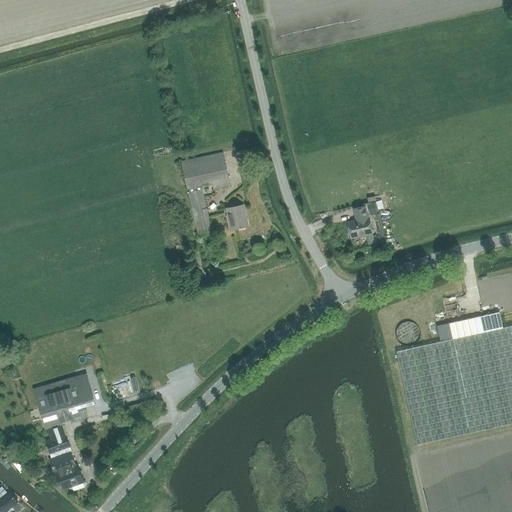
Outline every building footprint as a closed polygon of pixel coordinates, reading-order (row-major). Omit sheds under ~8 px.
[(188,189),(189,192),(189,193),(199,237),(213,234),(202,186),(212,184),(214,190),(231,186),(223,153),(181,162),(188,189)] [(228,209),(233,231),(249,227),(245,205),(228,209)] [(368,218),(365,206),(353,209),(355,221),(348,222),(351,238),(372,233),(368,218)] [(453,339),(396,352),(417,445),(511,424),(511,326),(502,328),(499,313),(475,318),(459,321),(449,323),(453,339)] [(41,394),(37,396),(47,428),(64,423),(63,420),(70,418),(71,420),(80,418),(78,412),(85,409),(84,407),(87,401),(93,400),(89,386),(79,389),(79,388),(76,389),(74,382),(70,380),(42,389),(43,392),(40,392),(41,394)] [(97,430),(95,424),(83,428),(84,434),(97,430)] [(49,460),(52,467),(74,459),(71,452),(72,452),(63,425),(47,430),(50,439),(45,441),(52,459),(49,460)] [(76,466),(74,459),(52,467),(55,474),(59,472),(65,488),(83,481),(78,466),(76,466)] [(10,492),(0,500),(0,511),(6,511),(19,501),(10,492)]
